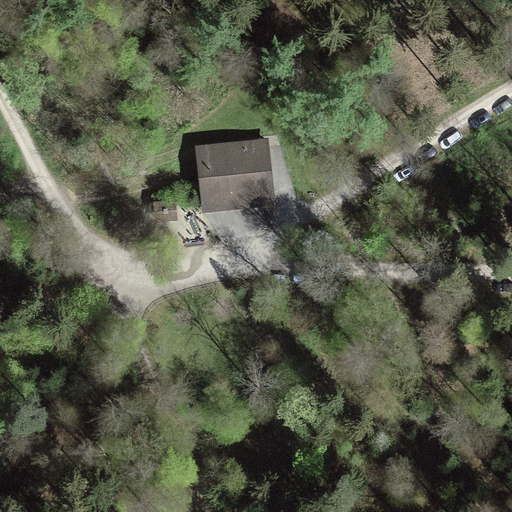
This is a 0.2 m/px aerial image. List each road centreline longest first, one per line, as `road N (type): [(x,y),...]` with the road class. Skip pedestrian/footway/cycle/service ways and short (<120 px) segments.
road 1 (track): [(0,102),(104,287),(249,264),(322,202),(511,85)]
road 2 (track): [(511,271),(249,264)]
road 3 (track): [(104,287),(202,511)]
